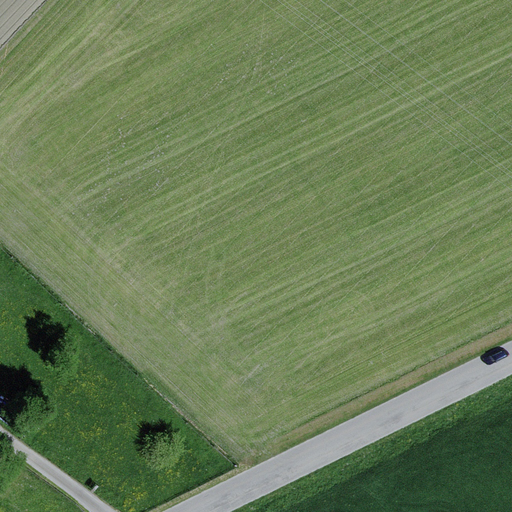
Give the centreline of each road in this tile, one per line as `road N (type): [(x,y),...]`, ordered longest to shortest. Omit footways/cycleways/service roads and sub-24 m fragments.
road 1 (tertiary): [(193,511),(511,355)]
road 2 (track): [(0,436),(106,511)]
